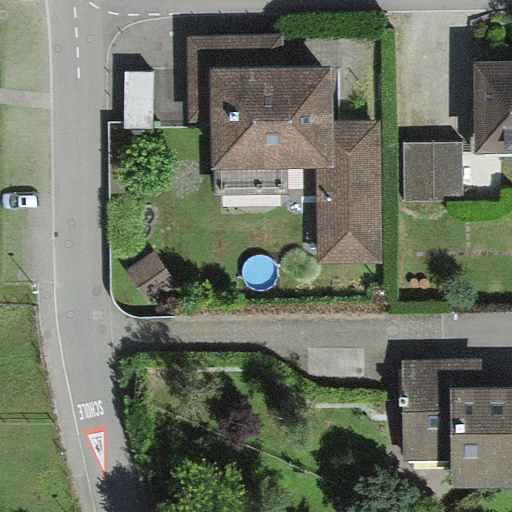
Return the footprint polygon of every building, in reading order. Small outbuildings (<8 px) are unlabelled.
[(286,35),(187,37),(188,126),(212,126),(213,174),(321,173),(322,263),(385,263),(383,118),(337,119),(336,65),(286,66),(286,35)] [(475,152),(511,151),(511,64),(473,65),(475,152)] [(154,71),(122,71),(121,129),(154,129),(154,71)] [(404,201),(461,200),(459,142),(402,144),(404,201)] [(154,249),(127,269),(151,303),(179,284),(154,249)] [(511,487),(511,388),(483,389),(482,359),(404,360),(405,465),(450,465),(451,488),(511,487)]
